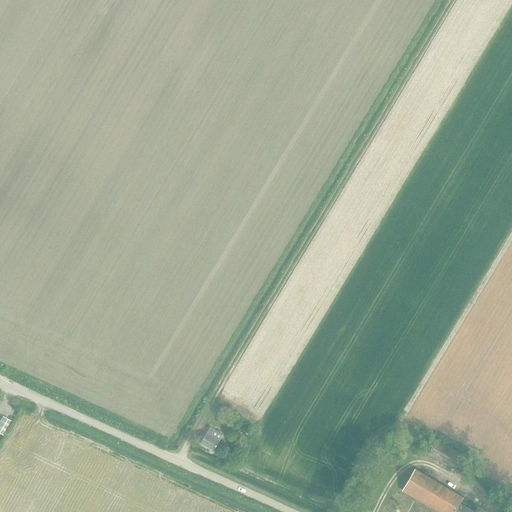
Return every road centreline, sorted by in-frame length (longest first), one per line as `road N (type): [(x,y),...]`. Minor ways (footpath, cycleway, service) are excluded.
road 1 (track): [(199,421),(453,0)]
road 2 (unclassified): [(294,511),(0,381)]
